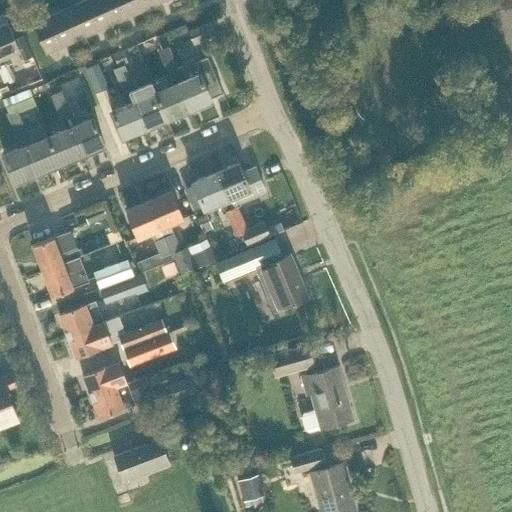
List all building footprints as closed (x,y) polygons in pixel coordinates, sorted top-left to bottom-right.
[(85,0),(67,9),(80,38),(112,23),(102,0),(85,0)] [(112,23),(145,9),(141,0),(102,0),(112,23)] [(141,0),(145,9),(164,0),(141,0)] [(33,23),(46,53),(80,38),(67,9),(66,9),(33,23)] [(14,39),(7,22),(0,24),(0,70),(4,79),(13,76),(8,64),(12,62),(8,54),(19,50),(14,39)] [(193,44),(216,35),(210,22),(188,31),(193,44)] [(23,35),(14,39),(19,50),(23,60),(32,56),(23,35)] [(158,50),(163,63),(172,59),(167,47),(162,48),(158,50)] [(122,50),(113,54),(117,65),(123,62),(124,64),(127,63),(124,57),(122,50)] [(177,71),(172,59),(163,63),(168,75),(173,73),(188,110),(211,100),(210,98),(222,93),(207,56),(193,62),(198,73),(186,79),(182,69),(177,71)] [(97,64),(85,69),(95,91),(106,87),(97,64)] [(114,69),(119,81),(128,77),(123,65),(114,69)] [(0,70),(0,93),(8,90),(4,80),(4,79),(0,70)] [(152,81),(151,82),(166,119),(188,110),(173,73),(168,75),(164,77),(168,86),(156,91),(152,81)] [(122,137),(144,128),(129,91),(133,89),(128,77),(119,81),(124,93),(120,95),(124,104),(110,110),(122,137)] [(166,119),(151,82),(133,89),(129,91),(144,128),(166,119)] [(51,95),(56,107),(65,103),(60,91),(51,95)] [(16,95),(6,99),(12,111),(8,113),(7,113),(12,125),(21,121),(16,109),(21,107),(16,95)] [(70,127),(81,155),(104,145),(92,118),(78,123),(74,113),(70,115),(65,103),(56,107),(61,119),(66,117),(70,127)] [(21,122),(21,121),(12,125),(17,137),(12,139),(16,149),(3,154),(15,182),(37,173),(22,136),(26,134),(24,129),(21,122)] [(59,164),(48,136),(37,141),(31,126),(24,129),(26,134),(22,136),(37,173),(59,164)] [(59,164),(81,154),(70,127),(48,136),(59,164)] [(237,162),(215,171),(230,208),(226,212),(230,222),(241,217),(236,206),(240,205),(238,201),(264,190),(254,167),(242,172),(237,162)] [(226,212),(230,208),(215,171),(192,181),(204,209),(218,203),(222,213),(226,212)] [(170,191),(148,200),(170,253),(180,249),(169,223),(182,218),(170,191)] [(148,200),(126,210),(137,237),(150,232),(160,256),(161,257),(170,253),(148,200)] [(83,211),(88,224),(106,217),(101,203),(83,211)] [(197,217),(198,221),(203,233),(208,231),(212,229),(206,213),(197,217)] [(242,233),(247,231),(246,229),(241,217),(230,222),(236,235),(242,233)] [(271,219),(246,229),(247,231),(242,233),(247,246),(277,233),(271,219)] [(116,229),(105,234),(109,244),(120,239),(116,229)] [(53,236),(32,244),(42,270),(79,256),(76,248),(76,247),(60,254),(53,236)] [(274,311),(307,297),(289,253),(283,256),(275,238),(235,255),(243,276),(257,270),(274,311)] [(196,265),(195,265),(197,268),(216,260),(209,246),(191,254),(196,265)] [(172,254),(174,258),(180,273),(195,265),(196,265),(191,254),(188,247),(180,250),(172,254)] [(79,256),(42,270),(52,295),(72,287),(89,281),(82,264),(79,256)] [(133,275),(128,262),(93,275),(98,288),(133,275)] [(100,290),(105,303),(127,294),(147,287),(142,274),(100,290)] [(102,321),(97,309),(94,301),(84,305),(84,304),(58,314),(67,335),(102,321)] [(161,319),(118,335),(123,348),(166,332),(161,319)] [(110,342),(102,321),(67,335),(75,356),(110,342)] [(291,338),(302,334),(299,324),(288,328),(291,338)] [(155,338),(124,349),(129,364),(160,353),(155,338)] [(275,375),(303,367),(306,374),(301,376),(306,394),(311,392),(315,408),(303,412),(300,417),(304,429),(307,431),(352,419),(337,366),(313,372),(311,364),(313,364),(308,345),(269,356),(275,375)] [(82,375),(90,395),(126,383),(126,382),(118,361),(82,375)] [(0,426),(18,420),(5,388),(16,383),(11,370),(0,373),(0,426)] [(159,384),(162,383),(167,381),(163,372),(158,373),(148,377),(151,385),(158,382),(159,384)] [(148,384),(146,377),(145,375),(126,383),(90,395),(98,417),(124,407),(124,406),(133,403),(130,395),(129,392),(148,384)] [(173,399),(196,391),(190,376),(168,384),(173,399)] [(159,438),(113,456),(123,481),(169,463),(159,438)] [(294,472),(325,464),(320,448),(290,457),(294,472)] [(321,511),(354,511),(341,463),(310,472),(301,474),(301,475),(311,472),(321,511)] [(244,501),(245,507),(262,501),(261,496),(264,495),(257,475),(237,481),(243,501),(244,501)]
